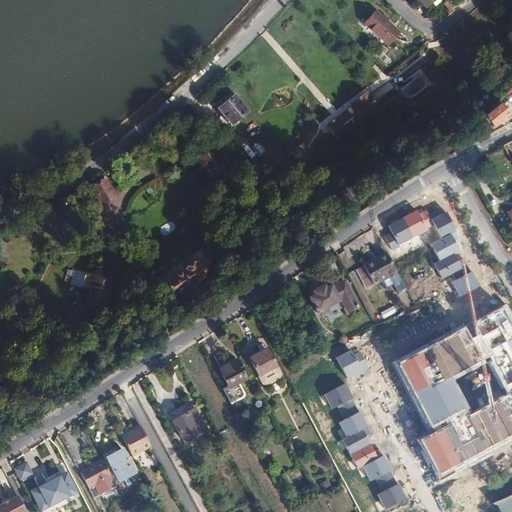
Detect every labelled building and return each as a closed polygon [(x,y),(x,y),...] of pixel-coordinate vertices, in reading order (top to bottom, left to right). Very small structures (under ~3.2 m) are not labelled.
[(418,0),(427,9),(431,5),(435,0),(418,0)] [(373,12),(362,25),(387,46),(398,34),(373,12)] [(215,104),(218,108),(234,96),(230,91),(215,104)] [(379,108),(367,94),(329,126),(339,139),(348,131),(359,123),(379,108)] [(234,96),(218,108),(230,123),(246,111),(234,96)] [(503,105),(487,117),(495,127),(511,115),(503,105)] [(304,145),(297,151),(304,159),(311,154),(304,145)] [(211,149),(197,159),(204,170),(207,169),(215,182),(228,174),(211,149)] [(256,197),(259,195),(258,194),(266,188),(251,167),(240,175),(256,197)] [(102,180),(91,188),(103,205),(114,197),(102,180)] [(240,190),(229,198),(232,202),(243,194),(240,190)] [(430,219),(441,238),(449,233),(456,230),(446,211),(430,219)] [(441,238),(429,244),(439,262),(453,254),(459,251),(449,233),(441,238)] [(388,256),(386,253),(372,261),(374,264),(388,256)] [(453,254),(439,262),(434,264),(442,279),(461,269),(453,254)] [(374,285),(397,273),(388,256),(374,264),(372,261),(363,266),(374,285)] [(187,273),(170,284),(177,294),(181,291),(183,294),(187,292),(185,289),(212,271),(205,261),(197,266),(196,265),(186,272),(187,273)] [(471,271),(451,282),(459,297),(479,286),(471,271)] [(319,285),(312,289),(314,291),(313,292),(315,296),(309,299),(317,313),(338,302),(344,314),(357,307),(351,296),(344,283),(330,290),(330,288),(325,291),(323,287),(321,288),(319,285)] [(511,441),(511,328),(501,308),(394,364),(429,427),(465,407),(449,378),(486,359),(506,394),(465,416),(476,438),(459,447),(448,424),(417,441),(439,481),(511,441)] [(263,345),(246,354),(255,372),(256,372),(260,381),(265,383),(280,375),(280,371),(266,344),(263,346),(263,345)] [(350,350),(335,358),(347,379),(368,367),(359,351),(353,355),(350,350)] [(234,359),(217,367),(227,384),(221,387),(229,402),(243,395),(244,394),(244,393),(244,392),(244,391),(239,381),(245,378),(234,359)] [(336,407),(352,399),(344,384),(323,394),(331,409),(336,407)] [(359,412),(352,399),(336,407),(343,420),(359,412)] [(194,411),(171,423),(183,445),(206,432),(194,411)] [(346,438),(362,429),(367,427),(359,412),(343,420),(338,422),(346,438)] [(138,427),(120,436),(131,457),(149,447),(138,427)] [(361,466),(377,458),(362,429),(346,438),(342,440),(357,468),(361,466)] [(106,458),(118,481),(134,473),(122,450),(106,458)] [(369,481),(391,469),(384,454),(377,458),(361,466),(369,481)] [(104,462),(81,474),(90,491),(97,488),(101,496),(117,487),(104,462)] [(22,478),(32,474),(28,465),(18,469),(22,478)] [(65,473),(30,490),(41,510),(75,492),(65,473)] [(384,508),(406,498),(399,484),(377,494),(384,508)] [(511,511),(511,494),(504,499),(492,503),(496,505),(499,511),(511,511)] [(26,511),(18,495),(0,504),(0,511),(26,511)]
